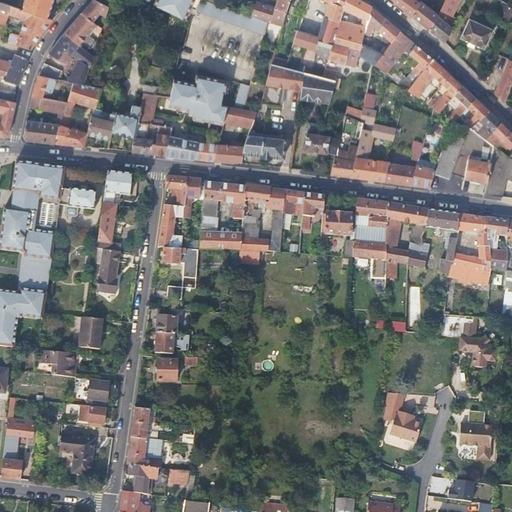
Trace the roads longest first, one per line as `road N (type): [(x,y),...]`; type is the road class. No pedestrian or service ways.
road 1 (secondary): [(159,165),(511,212)]
road 2 (residential): [(159,165),(110,501)]
road 3 (residential): [(511,122),(428,37),(370,0)]
road 4 (residential): [(81,0),(42,48),(12,151)]
road 5 (secondary): [(12,151),(159,165)]
